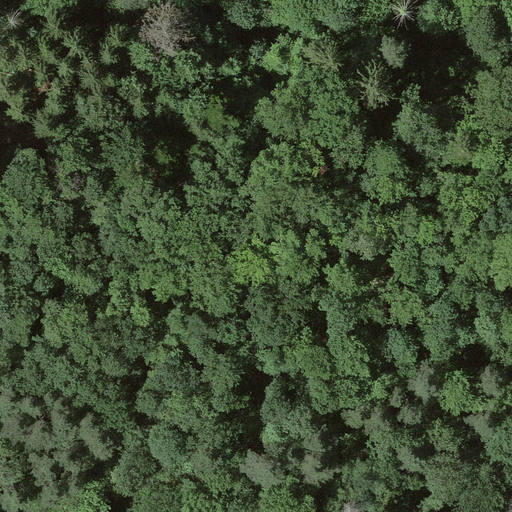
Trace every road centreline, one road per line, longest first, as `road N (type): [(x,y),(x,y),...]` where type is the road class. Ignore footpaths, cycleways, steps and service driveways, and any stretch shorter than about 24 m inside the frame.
road 1 (track): [(0,487),(98,498),(293,455),(334,440),(406,394),(511,359)]
road 2 (track): [(511,46),(462,48),(67,0)]
